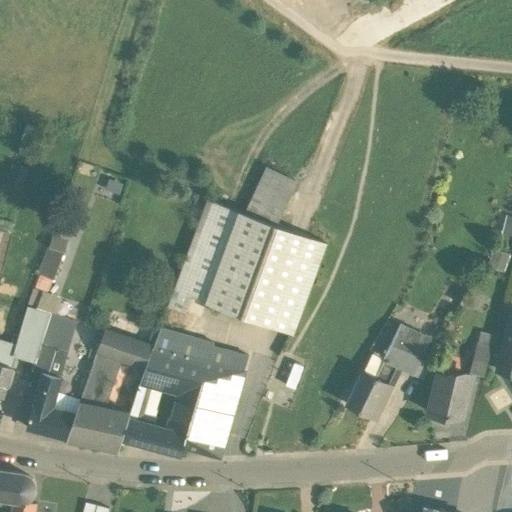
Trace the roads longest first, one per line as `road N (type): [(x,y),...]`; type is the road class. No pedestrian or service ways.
road 1 (residential): [(0,446),(139,471),(264,473),(511,457)]
road 2 (track): [(511,81),(359,66),(263,0)]
road 3 (unknown): [(264,473),(275,333)]
